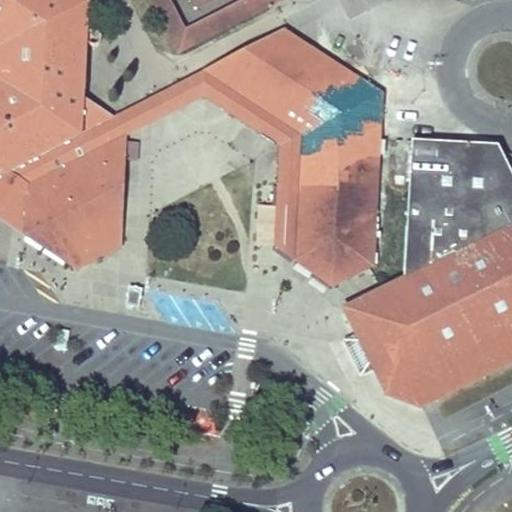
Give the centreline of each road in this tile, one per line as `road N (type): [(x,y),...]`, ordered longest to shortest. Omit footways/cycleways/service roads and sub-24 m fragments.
road 1 (tertiary): [(0,459),(297,511)]
road 2 (residential): [(511,16),(465,31),(452,58),(454,86),(471,113),(511,129)]
road 3 (tertiary): [(417,480),(379,448),(353,446),(313,471),(301,511)]
